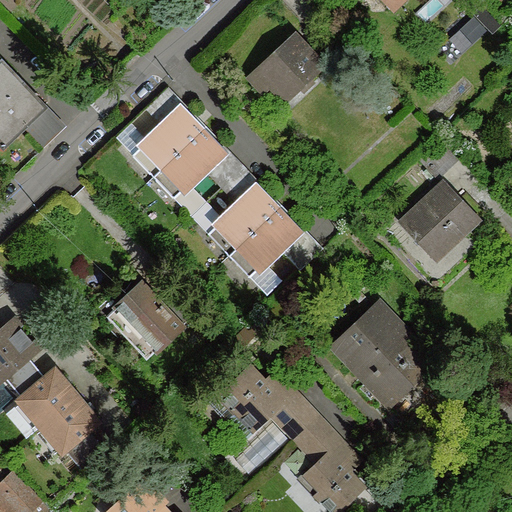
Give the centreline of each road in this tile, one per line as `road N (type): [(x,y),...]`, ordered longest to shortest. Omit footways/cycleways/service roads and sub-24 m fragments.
road 1 (residential): [(0,210),(221,0)]
road 2 (residential): [(511,412),(407,511)]
